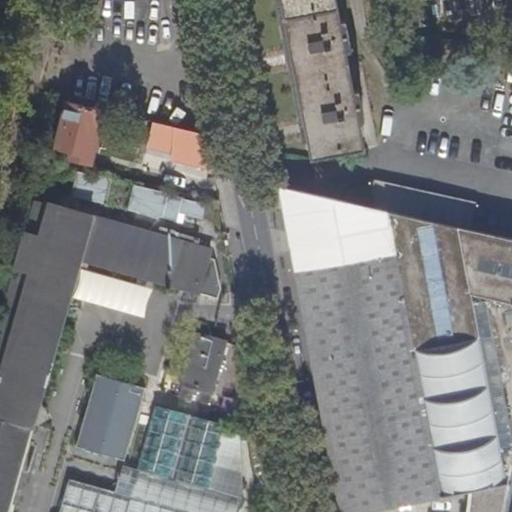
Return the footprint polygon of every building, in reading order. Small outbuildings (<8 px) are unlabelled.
[(283,0),(312,156),(365,146),(361,119),(366,118),(360,86),(354,86),(347,48),(352,47),(347,18),(342,19),(338,0),(283,0)] [(100,131),(106,109),(68,100),(56,147),(76,151),(74,158),(91,162),(96,146),(108,149),(112,133),(100,131)] [(148,143),(154,120),(146,118),(139,141),(148,143)] [(154,120),(148,143),(173,149),(171,156),(214,166),(208,132),(154,120)] [(118,180),(81,171),(75,195),(112,204),(118,180)] [(376,180),(371,206),(473,229),(478,203),(376,180)] [(190,196),(141,185),(134,210),(184,222),(185,214),(209,220),(213,205),(189,199),(190,196)] [(511,511),(511,237),(473,229),(371,206),(279,185),(340,511),(369,511),(369,509),(484,487),(479,511),(511,511)] [(175,238),(94,214),(37,198),(28,233),(26,233),(17,267),(31,270),(0,378),(0,511),(10,511),(81,257),(199,291),(211,248),(194,243),(196,237),(179,231),(177,238),(175,238)] [(96,207),(94,214),(175,238),(178,230),(96,207)] [(209,402),(226,341),(196,333),(180,394),(209,402)] [(77,445),(127,459),(147,386),(97,372),(77,445)] [(189,413),(157,405),(140,467),(171,476),(189,413)] [(208,487),(226,423),(195,415),(178,479),(208,487)] [(236,464),(218,459),(211,485),(229,489),(236,464)] [(241,511),(244,499),(139,471),(127,511),(145,511),(149,502),(153,503),(150,511),(179,511),(180,510),(184,511),(241,511)] [(122,511),(128,490),(73,476),(63,511),(122,511)]
